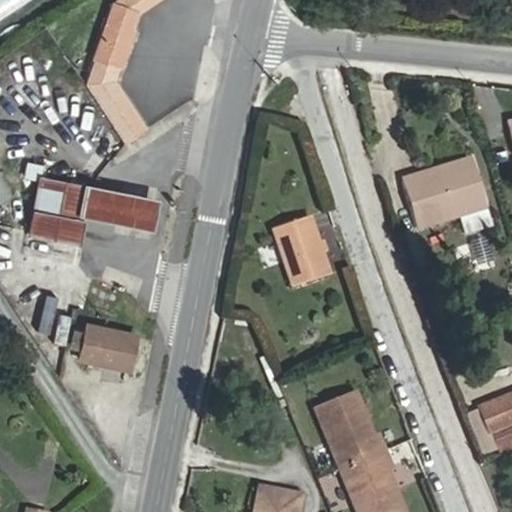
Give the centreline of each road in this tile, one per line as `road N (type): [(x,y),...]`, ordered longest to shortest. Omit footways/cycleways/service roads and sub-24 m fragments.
road 1 (secondary): [(251,27),(151,511)]
road 2 (residential): [(336,45),(339,94),(493,511)]
road 3 (residential): [(336,45),(511,64)]
